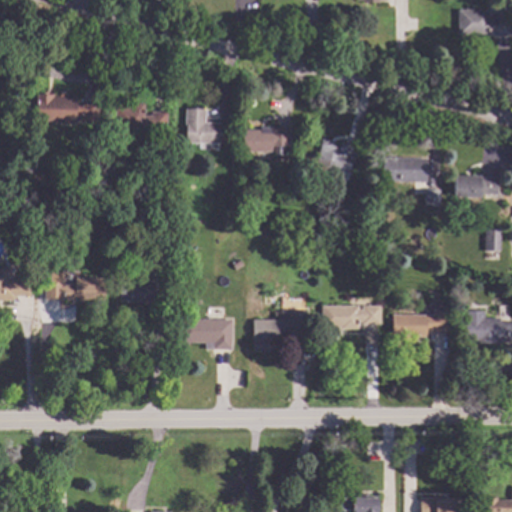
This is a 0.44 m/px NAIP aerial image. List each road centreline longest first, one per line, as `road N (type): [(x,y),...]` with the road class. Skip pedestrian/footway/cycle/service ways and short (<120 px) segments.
road 1 (tertiary): [(0,422),(511,414)]
road 2 (residential): [(511,113),(85,0)]
